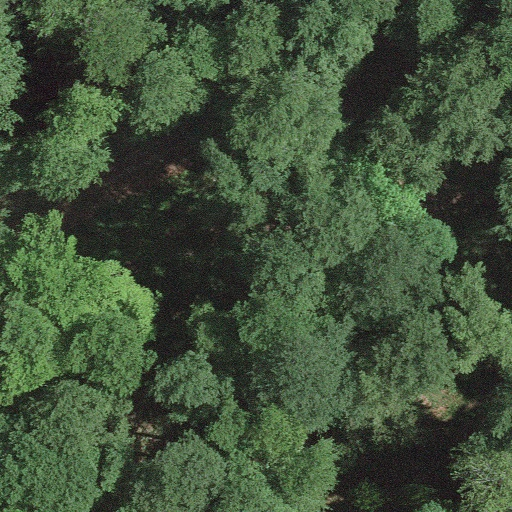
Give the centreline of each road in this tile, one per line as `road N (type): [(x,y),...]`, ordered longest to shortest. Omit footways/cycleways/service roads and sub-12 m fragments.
road 1 (track): [(0,281),(245,143),(430,85),(511,74)]
road 2 (track): [(511,431),(415,511)]
